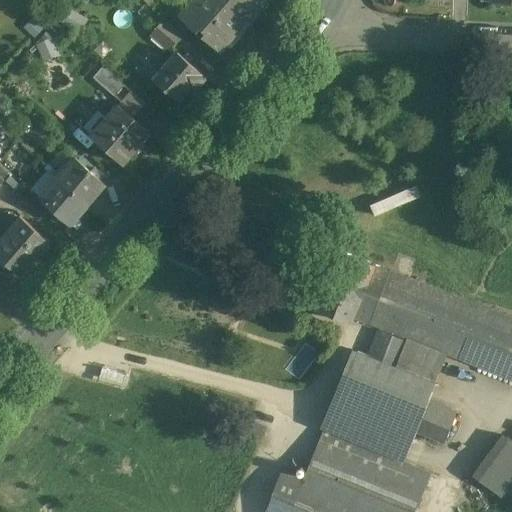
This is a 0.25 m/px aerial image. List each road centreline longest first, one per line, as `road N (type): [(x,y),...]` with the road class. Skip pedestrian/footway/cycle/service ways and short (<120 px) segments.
road 1 (tertiary): [(327,3),(186,183),(0,386)]
road 2 (residential): [(327,3),(356,25),(511,38)]
